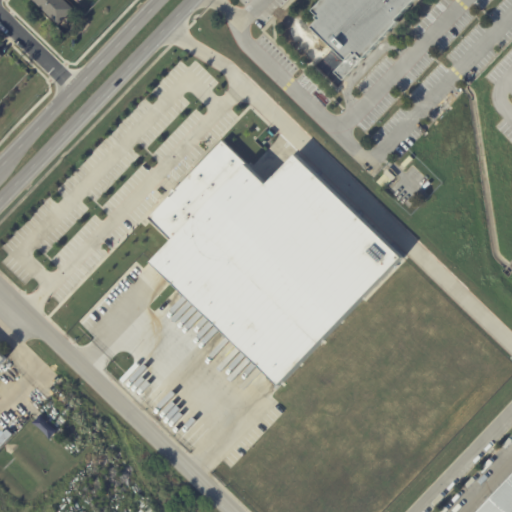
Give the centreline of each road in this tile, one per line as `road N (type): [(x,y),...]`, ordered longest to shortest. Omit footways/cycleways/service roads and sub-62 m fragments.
road 1 (secondary): [(0,201),(196,0)]
road 2 (secondary): [(157,0),(0,158)]
